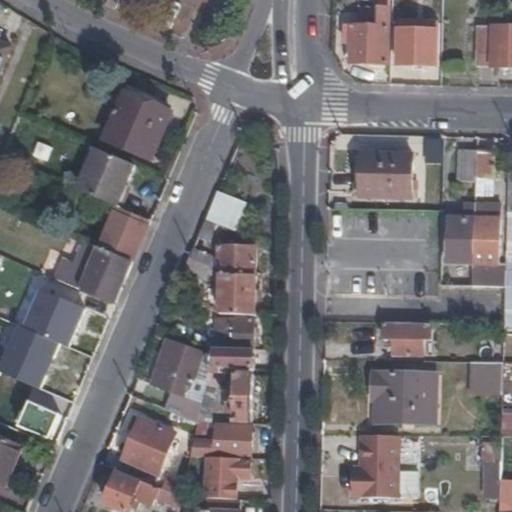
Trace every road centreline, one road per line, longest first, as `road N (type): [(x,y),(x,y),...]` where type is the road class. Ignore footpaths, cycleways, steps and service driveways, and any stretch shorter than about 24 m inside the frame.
road 1 (residential): [(230,90),(51,511)]
road 2 (residential): [(305,111),(298,511)]
road 3 (residential): [(34,0),(75,26),(230,90)]
road 4 (residential): [(511,111),(305,111)]
